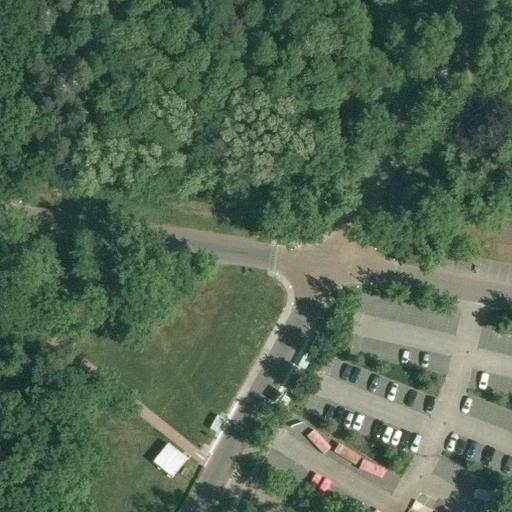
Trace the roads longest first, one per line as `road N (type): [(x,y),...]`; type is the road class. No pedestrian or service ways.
road 1 (residential): [(332,269),(0,218)]
road 2 (residential): [(198,511),(332,269)]
road 3 (unclassified): [(511,297),(332,269)]
road 4 (unclassified): [(398,134),(474,0)]
road 5 (residential): [(332,269),(398,134)]
